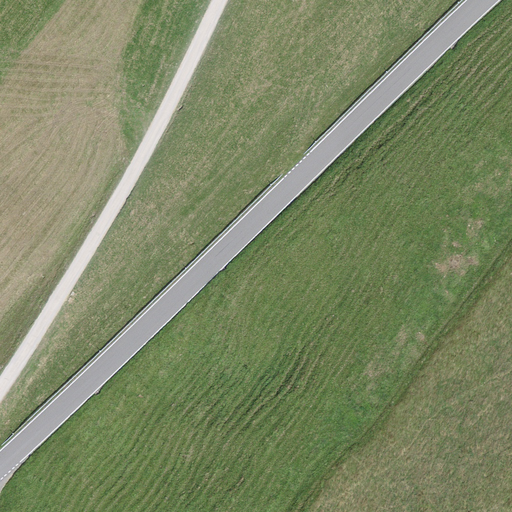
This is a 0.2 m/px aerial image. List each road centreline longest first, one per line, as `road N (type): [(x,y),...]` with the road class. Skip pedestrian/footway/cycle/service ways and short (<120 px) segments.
road 1 (tertiary): [(0,463),(486,0)]
road 2 (track): [(0,387),(143,159),(221,0)]
